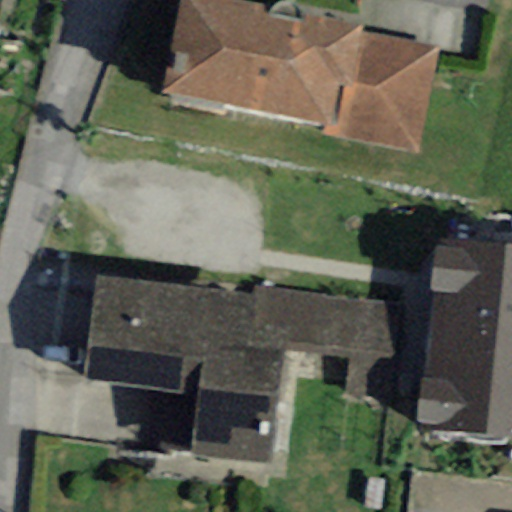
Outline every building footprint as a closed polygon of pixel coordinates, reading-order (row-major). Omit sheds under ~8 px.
[(361,34),(363,26),(303,15),(302,21),(295,20),(295,15),(293,11),(289,6),(285,3),(280,3),(275,5),(272,7),(270,10),(269,12),(268,15),(265,14),(266,5),(241,0),(180,0),(163,93),(323,124),(335,126),(342,89),(350,90),(361,34)] [(321,137),(418,154),(438,48),(361,34),(350,90),(342,89),(335,126),(323,124),(321,137)] [(414,428),(511,438),(511,243),(434,235),(414,428)] [(94,273),(81,380),(178,391),(179,383),(199,385),(274,394),(280,345),(350,353),(345,395),(397,401),(409,302),(250,283),(249,291),(94,273)] [(193,455),(270,465),(274,394),(199,385),(193,455)]
